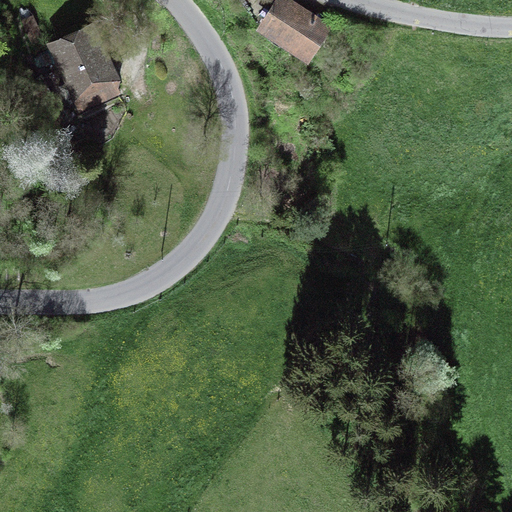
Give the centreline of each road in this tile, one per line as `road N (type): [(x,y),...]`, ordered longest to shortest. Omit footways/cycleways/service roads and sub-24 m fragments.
road 1 (tertiary): [(175,0),(206,37),(232,99),(234,153),(218,212),(192,249),(145,285),(76,302),(0,302)]
road 2 (unclassified): [(354,0),(511,26)]
